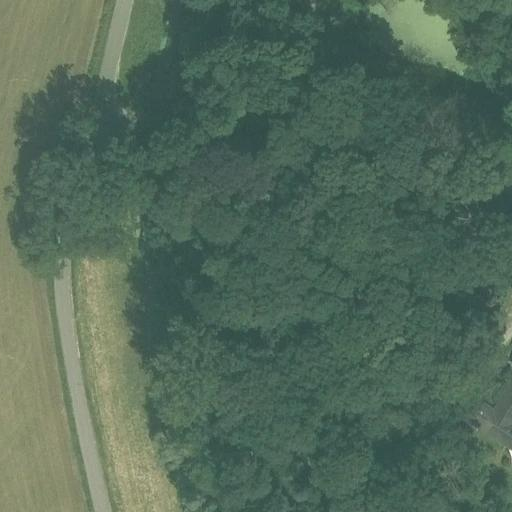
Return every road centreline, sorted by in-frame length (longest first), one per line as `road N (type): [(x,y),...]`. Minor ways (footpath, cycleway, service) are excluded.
road 1 (track): [(94,130),(211,88),(227,92),(432,355),(450,363),(491,335),(493,287),(471,258),(411,250)]
road 2 (unclassified): [(102,511),(64,320),(62,258),(126,0)]
